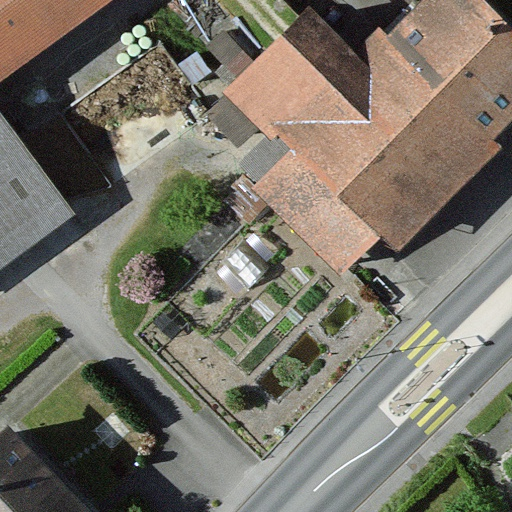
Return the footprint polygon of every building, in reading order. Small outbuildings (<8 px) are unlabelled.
[(0,0),(0,79),(111,0),(0,0)] [(511,113),(511,26),(483,0),(415,0),(364,56),(306,3),(219,98),(283,154),(368,231),(388,250),(511,113)] [(0,263),(71,211),(0,115),(0,263)] [(368,231),(283,154),(249,193),(333,269),(368,231)] [(80,511),(86,506),(0,415),(0,511),(80,511)]
